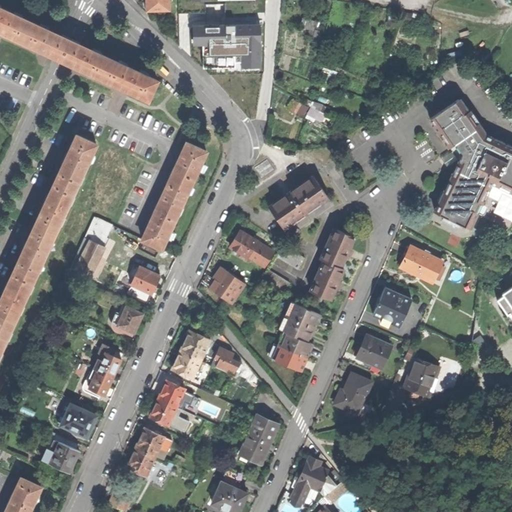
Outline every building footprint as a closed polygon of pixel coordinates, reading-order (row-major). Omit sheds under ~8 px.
[(149,9),(169,9),(169,0),(149,0),(149,2),(149,9)] [(205,29),(218,29),(217,0),(190,0),(191,30),(205,29)] [(259,26),(259,16),(242,16),(242,2),(259,3),(258,0),(233,0),(234,3),(234,26),(238,27),(238,39),(259,39),(259,31),(261,31),(262,29),(262,26),(259,26)] [(21,38),(29,19),(0,5),(0,30),(0,31),(1,29),(21,38)] [(21,38),(37,46),(36,48),(40,50),(46,52),(47,50),(54,33),(44,28),(45,26),(29,19),(21,38)] [(91,48),(45,26),(44,28),(54,33),(47,50),(71,61),(79,44),(90,49),(91,48)] [(99,74),(107,55),(91,48),(90,49),(79,44),(71,61),(70,63),(75,65),(80,68),(80,65),(99,74)] [(120,86),(128,90),(129,87),(147,96),(155,77),(107,55),(99,74),(116,82),(115,84),(120,86)] [(305,116),(311,106),(295,97),(289,108),(305,116)] [(457,99),(429,119),(452,154),(457,162),(454,169),(435,212),(444,216),(442,219),(458,226),(460,223),(468,227),(484,194),(497,201),(501,193),(511,198),(511,149),(489,139),(488,142),(485,141),(476,127),(478,122),(471,120),(472,115),(466,113),(457,99)] [(309,117),(326,120),(328,110),(311,107),(309,117)] [(55,176),(73,184),(93,140),(75,131),(67,149),(65,148),(63,153),(60,159),(62,160),(55,176)] [(153,209),(141,235),(160,244),(172,217),(194,169),(203,148),(185,140),(173,165),(171,165),(168,171),(170,172),(157,201),(155,200),(152,208),(153,209)] [(284,195),(268,207),(282,227),(284,230),(299,219),(297,216),(311,206),(313,209),(328,198),(326,195),(312,175),(290,191),(289,190),(285,193),(283,194),(284,195)] [(53,229),(73,184),(55,176),(48,190),(46,189),(43,195),(41,201),(43,202),(34,220),(53,229)] [(66,271),(88,281),(96,262),(100,264),(102,258),(99,256),(108,236),(104,235),(110,222),(92,213),(66,271)] [(21,249),(14,265),(33,274),(53,229),(34,220),(26,238),(24,237),(22,242),(19,248),(21,249)] [(351,249),(349,248),(354,237),(337,229),(324,260),(326,261),(313,292),(311,298),(321,303),(324,297),(330,299),(335,288),(338,289),(339,286),(340,282),(338,281),(344,268),(341,267),(346,255),(348,255),(350,252),(351,249)] [(274,252),(239,231),(235,239),(230,247),(264,268),(274,252)] [(276,256),(298,270),(305,258),(282,245),(276,256)] [(405,256),(400,267),(409,272),(410,271),(431,281),(430,282),(432,283),(442,261),(410,246),(405,256)] [(150,290),(154,281),(158,272),(138,263),(137,264),(132,262),(127,273),(132,276),(129,281),(125,291),(145,300),(150,290)] [(0,311),(13,317),(33,274),(14,265),(7,279),(5,278),(3,284),(0,289),(2,290),(0,295),(0,311)] [(261,281),(283,294),(290,283),(268,269),(261,281)] [(210,288),(230,303),(243,285),(223,270),(210,288)] [(500,297),(495,301),(505,315),(508,312),(511,317),(511,285),(499,295),(500,297)] [(372,314),(399,326),(411,299),(385,287),(379,300),(372,314)] [(116,321),(132,329),(136,320),(140,311),(121,302),(116,312),(120,313),(116,321)] [(321,315),(291,302),(285,315),(315,328),(318,322),(321,315)] [(0,346),(13,317),(0,311),(0,346)] [(312,335),(315,328),(285,315),(279,329),(284,331),(309,343),(312,335)] [(208,342),(210,340),(189,331),(185,340),(180,351),(200,360),(207,346),(209,347),(211,343),(208,342)] [(278,345),(307,358),(310,351),(313,345),(309,343),(284,331),(278,345)] [(356,357),(381,368),(390,346),(366,335),(361,345),(356,357)] [(307,358),(278,345),(271,359),(301,372),(304,365),(307,358)] [(216,367),(236,376),(242,364),(231,359),(233,354),(219,347),(214,358),(219,360),(216,367)] [(93,365),(113,375),(117,365),(121,357),(104,349),(101,357),(97,355),(93,365)] [(196,369),(200,360),(180,351),(176,359),(172,369),(192,378),(196,369)] [(441,367),(415,357),(403,388),(417,393),(429,398),(441,367)] [(88,385),(104,393),(109,383),(113,375),(93,365),(89,375),(92,377),(88,385)] [(201,371),(196,369),(192,378),(197,380),(201,371)] [(334,404),(357,414),(371,382),(351,373),(343,390),(340,389),(337,397),(334,404)] [(158,399),(177,407),(185,389),(167,380),(163,389),(158,399)] [(491,409),(511,404),(511,398),(490,403),(491,409)] [(174,412),(177,407),(158,399),(155,407),(150,416),(168,425),(174,412)] [(76,428),(86,432),(90,423),(95,413),(71,403),(62,422),(70,425),(69,428),(75,431),(76,428)] [(413,405),(414,411),(426,409),(425,403),(413,405)] [(187,412),(177,407),(174,412),(185,417),(187,412)] [(185,417),(181,423),(187,426),(191,419),(196,422),(199,417),(187,412),(185,417)] [(249,458),(260,463),(269,443),(277,425),(257,416),(248,436),(245,434),(234,458),(247,463),(249,458)] [(136,448),(155,457),(157,458),(162,460),(164,457),(159,455),(161,450),(166,452),(172,441),(164,438),(144,429),(140,439),(136,448)] [(41,465),(57,473),(61,465),(69,469),(74,459),(79,449),(76,447),(78,441),(58,432),(55,438),(50,436),(45,446),(49,447),(41,465)] [(155,457),(136,448),(132,456),(127,467),(146,476),(155,457)] [(174,466),(180,468),(184,459),(178,457),(174,466)] [(328,469),(319,465),(320,462),(309,458),(301,477),(291,498),(302,502),(309,487),(319,491),(323,496),(337,485),(342,481),(334,471),(329,475),(327,473),(328,469)] [(238,511),(242,503),(247,493),(235,488),(241,475),(226,469),(221,482),(212,503),(232,511),(238,511)] [(5,511),(28,511),(33,504),(42,485),(23,476),(16,490),(14,489),(8,502),(10,503),(5,511)] [(342,481),(337,485),(323,496),(322,497),(328,504),(348,488),(342,481)] [(132,497),(115,490),(111,499),(109,504),(115,507),(118,502),(123,504),(120,509),(126,511),(128,506),(132,497)]
